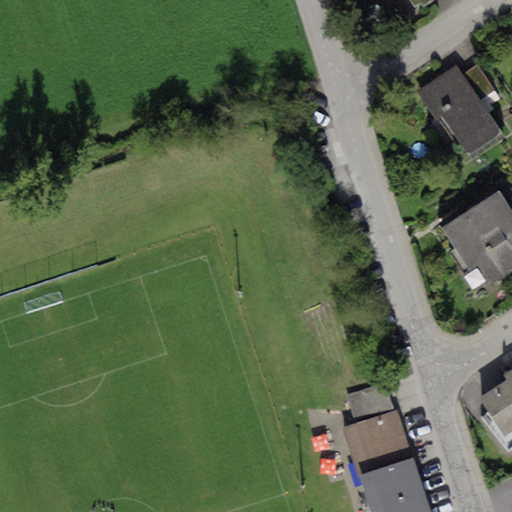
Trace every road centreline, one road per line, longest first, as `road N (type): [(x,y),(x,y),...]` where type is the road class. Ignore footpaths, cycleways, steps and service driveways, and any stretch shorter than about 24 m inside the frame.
road 1 (residential): [(435,379),(344,90)]
road 2 (residential): [(344,90),(486,0)]
road 3 (residential): [(480,511),(435,379)]
